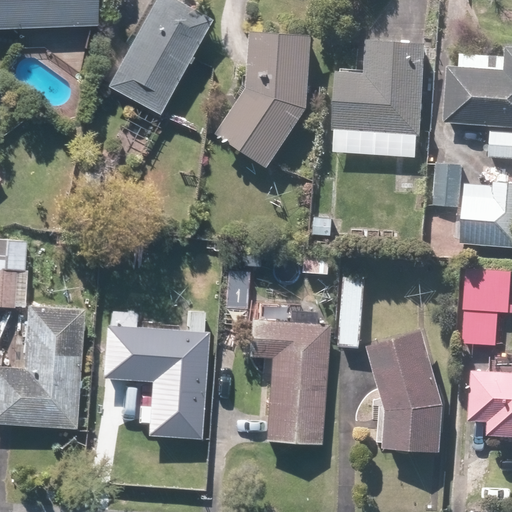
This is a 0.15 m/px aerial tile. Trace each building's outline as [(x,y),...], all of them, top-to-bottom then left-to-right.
[(97,0),(0,0),(0,27),(98,27),(97,0)] [(213,18),(178,0),(153,0),(109,84),(163,113),(213,18)] [(314,107),(317,34),(255,29),(251,89),(221,132),(273,166),(314,107)] [(423,134),(428,40),(371,37),(369,72),(340,71),(335,151),(419,156),(420,133),(423,134)] [(511,46),(507,46),(507,56),(463,54),(462,65),(450,65),(447,124),(511,126),(511,46)] [(511,130),(492,130),(491,157),(511,157),(511,130)] [(461,206),(463,165),(435,164),(432,205),(461,206)] [(511,246),(511,181),(497,181),(497,185),(466,184),(463,244),(511,246)] [(461,256),(462,215),(436,214),(435,256),(461,256)] [(28,237),(0,235),(0,306),(24,307),(28,237)] [(465,310),(500,311),(511,312),(511,269),(467,267),(465,310)] [(251,270),(228,270),(227,306),(250,307),(251,270)] [(365,278),(345,277),(341,347),(362,348),(365,278)] [(0,424),(79,428),(84,309),(29,307),(26,368),(0,366),(0,424)] [(183,330),(137,328),(138,312),(112,311),(111,327),(104,327),(102,378),(152,380),(149,437),(204,440),(209,331),(205,331),(206,311),(184,310),(183,330)] [(500,311),(465,310),(463,342),(499,344),(500,311)] [(250,357),(272,358),(267,442),(323,445),(329,326),(287,324),(251,322),(250,357)] [(445,402),(425,329),(371,346),(389,406),(386,448),(443,452),(445,402)] [(511,370),(474,368),(471,420),(491,422),(490,434),(511,435),(511,370)]
